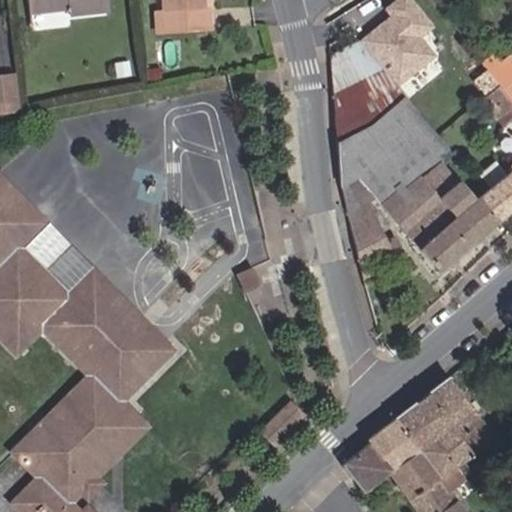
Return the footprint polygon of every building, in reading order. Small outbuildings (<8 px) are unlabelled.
[(68,18),(107,13),(105,0),(27,0),(29,15),(67,10),(68,18)] [(209,9),(204,9),(203,0),(161,0),(162,12),(153,13),(155,35),(211,32),(209,9)] [(440,163),(452,154),(413,109),(356,40),(329,54),(336,150),(340,188),(357,179),(374,198),(438,273),(493,225),(472,201),(440,163)] [(497,84),(511,104),(511,81),(499,64),(493,55),(481,63),(492,79),(497,84)] [(499,64),(511,81),(511,62),(508,58),(499,64)] [(0,102),(17,100),(14,75),(0,76),(0,102)] [(496,119),(511,106),(511,104),(497,84),(479,96),(496,119)] [(0,113),(18,112),(17,100),(0,102),(0,113)] [(472,201),(493,225),(511,209),(511,176),(508,171),(472,201)] [(364,204),(374,198),(357,179),(340,188),(347,214),(364,204)] [(155,368),(104,318),(122,301),(91,271),(67,297),(40,270),(20,290),(0,269),(0,251),(8,243),(15,251),(42,223),(0,180),(0,339),(15,354),(39,329),(87,376),(10,452),(36,477),(11,503),(19,511),(77,511),(69,505),(145,427),(131,413),(120,402),(144,379),(155,368)] [(365,283),(405,259),(394,241),(386,245),(364,204),(347,214),(365,283)] [(242,288),(259,282),(253,267),(236,273),(242,288)] [(144,379),(148,383),(159,372),(155,368),(144,379)] [(460,464),(493,441),(445,379),(392,419),(416,450),(433,438),(454,468),(464,481),(470,476),(460,464)] [(260,431),(273,444),(300,416),(289,403),(260,431)] [(145,427),(151,422),(136,407),(131,413),(145,427)] [(389,470),(416,450),(392,419),(365,440),(367,444),(389,470)] [(462,511),(449,492),(438,479),(454,468),(433,438),(416,450),(389,470),(387,472),(415,511),(462,511)] [(362,492),(387,472),(389,470),(367,444),(340,466),(362,492)] [(449,492),(464,481),(454,468),(438,479),(449,492)]
